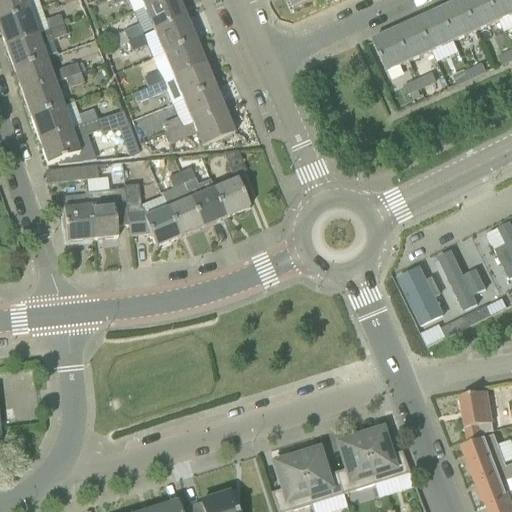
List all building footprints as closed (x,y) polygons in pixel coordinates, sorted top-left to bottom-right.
[(0,0),(0,22),(40,8),(37,0),(0,0)] [(109,0),(113,8),(128,2),(127,0),(109,0)] [(139,0),(143,10),(166,0),(139,0)] [(185,20),(176,0),(166,0),(143,10),(153,33),(185,20)] [(289,0),(294,12),(322,0),(289,0)] [(478,33),(499,23),(488,0),(469,0),(463,3),(477,33),(478,33)] [(511,0),(488,0),(499,23),(511,17),(511,0)] [(454,44),(455,43),(460,55),(482,45),(478,33),(477,33),(463,3),(441,13),(454,44)] [(0,22),(0,34),(5,48),(48,32),(45,22),(40,8),(0,22)] [(418,23),(432,54),(454,44),(441,13),(418,23)] [(45,22),(48,32),(63,27),(60,17),(45,22)] [(195,43),(185,20),(153,33),(163,57),(195,43)] [(409,64),(432,54),(418,23),(396,34),(409,64)] [(13,72),(46,60),(41,48),(53,44),(53,43),(67,37),(63,27),(48,32),(5,48),(13,72)] [(124,34),(128,44),(143,37),(139,28),(124,34)] [(373,44),(387,75),(409,64),(396,34),(373,44)] [(147,48),(143,37),(128,44),(132,54),(147,48)] [(204,66),(195,43),(163,57),(172,79),(204,66)] [(502,67),(511,62),(511,52),(498,59),(502,67)] [(22,95),(54,84),(51,75),(46,60),(13,72),(22,95)] [(62,71),(65,80),(80,75),(77,66),(62,71)] [(214,89),(204,66),(172,79),(182,102),(214,89)] [(482,66),(468,73),(471,81),(486,75),(482,66)] [(471,81),(468,73),(453,79),(457,88),(471,81)] [(143,80),(147,90),(162,84),(159,74),(143,80)] [(80,75),(65,80),(68,91),(84,85),(80,75)] [(418,82),(421,90),(435,84),(431,76),(418,82)] [(421,90),(418,82),(403,89),(406,97),(421,90)] [(30,119),(62,107),(54,85),(54,84),(22,95),(30,119)] [(166,94),(162,84),(147,90),(151,100),(166,94)] [(192,126),(224,113),(214,89),(182,102),(192,126)] [(38,142),(70,131),(62,107),(30,119),(38,142)] [(82,127),(97,121),(94,113),(79,118),(82,127)] [(202,150),(234,137),(224,113),(192,126),(182,130),(167,137),(171,147),(196,136),(202,150)] [(38,142),(47,167),(79,156),(75,143),(100,133),(101,136),(128,127),(123,114),(97,123),(97,121),(82,127),(71,132),(70,131),(38,142)] [(182,130),(178,120),(162,127),(167,137),(182,130)] [(246,173),(238,154),(223,155),(233,179),(246,173)] [(85,170),(86,183),(97,182),(97,177),(96,168),(85,170)] [(86,183),(85,170),(58,172),(60,186),(86,183)] [(179,175),(203,229),(226,220),(213,191),(214,191),(210,182),(198,187),(191,171),(179,175)] [(167,211),(179,239),(203,229),(179,175),(168,180),(173,191),(161,196),(163,200),(167,211)] [(249,210),(237,182),(214,191),(213,191),(226,220),(249,210)] [(150,237),(155,249),(179,239),(167,211),(163,200),(141,209),(138,188),(124,189),(125,193),(128,228),(129,239),(150,237)] [(88,209),(92,243),(117,240),(116,229),(128,228),(125,193),(87,197),(88,209)] [(62,212),(66,246),(92,243),(88,209),(87,197),(73,198),(74,210),(62,212)] [(498,231),(506,249),(496,254),(510,282),(511,281),(511,228),(510,226),(498,231)] [(437,261),(464,315),(478,308),(474,299),(486,293),(477,273),(464,279),(452,254),(437,261)] [(420,270),(397,281),(420,330),(423,335),(439,328),(447,324),(435,301),(441,298),(432,281),(427,284),(420,270)] [(491,319),(486,309),(463,320),(468,330),(491,319)] [(463,320),(441,331),(445,340),(446,341),(465,332),(468,330),(463,320)] [(482,437),(486,436),(494,434),(487,395),(460,400),(467,441),(468,440),(482,438),(482,437)] [(409,476),(401,454),(389,458),(381,433),(360,440),(375,487),(409,476)] [(487,441),(486,436),(482,437),(482,438),(468,440),(467,441),(468,448),(462,451),(474,483),(507,470),(494,438),(487,441)] [(338,446),(344,465),(346,471),(336,475),(343,497),(375,487),(360,440),(338,446)] [(325,478),(323,472),(317,453),(296,459),(311,507),(343,497),(336,475),(325,478)] [(274,466),(280,485),(282,491),(270,495),(276,511),(294,511),(311,507),(296,459),(274,466)] [(511,467),(507,470),(474,483),(483,507),(485,506),(485,505),(511,494),(511,467)] [(511,511),(511,494),(485,505),(485,506),(487,511),(511,511)] [(202,511),(233,511),(228,496),(200,505),(202,511)]
